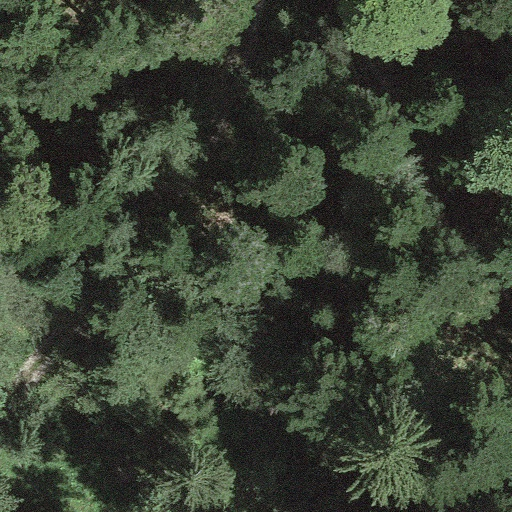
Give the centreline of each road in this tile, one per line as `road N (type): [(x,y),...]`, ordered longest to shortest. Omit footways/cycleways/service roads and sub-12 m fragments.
road 1 (track): [(0,412),(182,191),(223,119),(256,0)]
road 2 (track): [(346,0),(511,285)]
